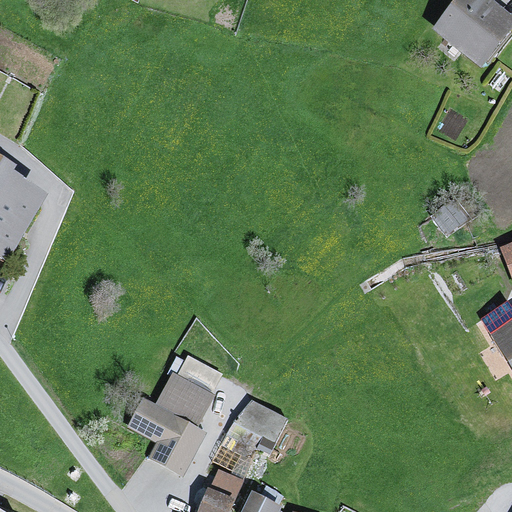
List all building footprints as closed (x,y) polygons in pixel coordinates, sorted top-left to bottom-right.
[(511,27),(511,21),(485,0),(454,0),(429,32),(477,71),(511,27)] [(0,264),(3,266),(43,207),(0,177),(0,264)] [(511,243),(494,249),(507,287),(511,285),(511,243)] [(511,372),(511,313),(485,330),(511,372)] [(185,374),(215,386),(221,372),(191,360),(185,374)] [(208,395),(165,375),(148,409),(192,430),(208,395)] [(279,422),(245,399),(232,419),(266,442),(279,422)] [(142,462),(181,479),(201,434),(192,430),(148,409),(127,400),(117,423),(152,439),(142,462)] [(229,511),(241,485),(218,475),(202,511),(229,511)] [(278,511),(279,511),(253,499),(246,511),(278,511)]
